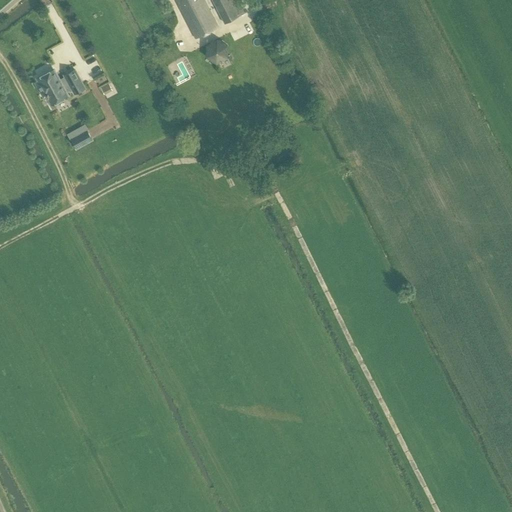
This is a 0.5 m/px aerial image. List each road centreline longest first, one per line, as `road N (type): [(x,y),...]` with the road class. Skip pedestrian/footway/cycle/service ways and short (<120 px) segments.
road 1 (track): [(272,183),(437,511)]
road 2 (track): [(0,248),(177,161),(210,170),(245,204),(276,194)]
road 3 (track): [(0,57),(73,208)]
